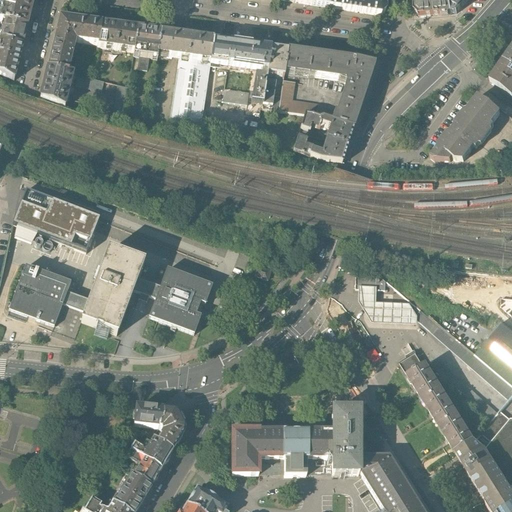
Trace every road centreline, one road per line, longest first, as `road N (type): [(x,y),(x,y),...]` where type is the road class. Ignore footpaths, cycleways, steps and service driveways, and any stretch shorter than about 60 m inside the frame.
road 1 (secondary): [(300,308),(377,123),(435,64)]
road 2 (residential): [(136,0),(398,32)]
road 3 (residential): [(300,308),(439,511)]
road 4 (secondary): [(0,367),(139,382),(203,375)]
road 5 (residential): [(155,511),(206,426),(203,375)]
